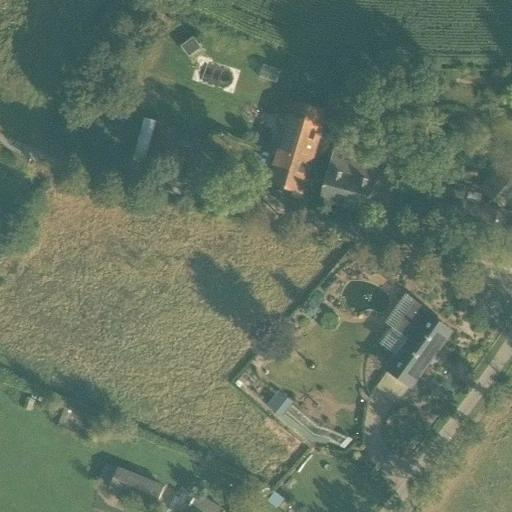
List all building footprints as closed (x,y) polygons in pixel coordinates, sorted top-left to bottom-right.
[(325,114),(295,105),(271,184),(302,193),(325,114)] [(169,168),(174,150),(179,131),(160,126),(150,163),(169,168)] [(386,218),(400,158),(336,143),(332,171),(329,170),(321,201),(386,218)] [(203,157),(179,151),(174,169),(199,176),(203,157)] [(511,154),(480,189),(501,208),(511,196),(511,154)] [(511,213),(468,203),(470,190),(422,180),(413,224),(511,245),(511,213)] [(428,315),(427,317),(425,316),(428,311),(415,301),(395,329),(410,340),(388,371),(412,387),(452,332),(428,315)] [(280,391),(267,405),(273,410),(276,413),(281,418),(285,413),(288,410),(293,404),(294,403),(284,395),(280,391)] [(119,467),(118,469),(106,464),(92,499),(106,504),(111,490),(156,508),(165,486),(119,467)] [(224,511),(197,495),(189,507),(186,511),(224,511)]
